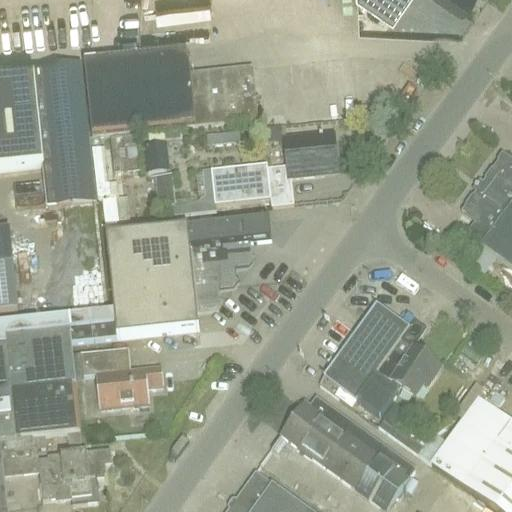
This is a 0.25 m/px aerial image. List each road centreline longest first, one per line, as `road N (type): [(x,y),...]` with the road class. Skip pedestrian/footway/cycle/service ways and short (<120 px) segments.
road 1 (unclassified): [(163,511),(366,231)]
road 2 (unclassified): [(366,231),(511,31)]
road 3 (unclassified): [(366,231),(511,337)]
